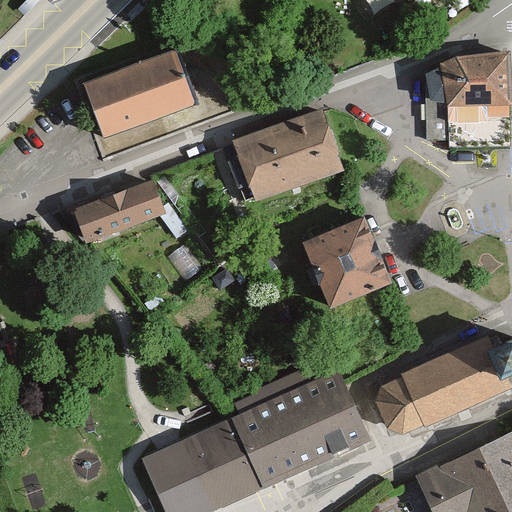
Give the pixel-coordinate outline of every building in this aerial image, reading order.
[(179,55),(86,87),(105,142),(198,110),(179,55)] [(511,58),(447,59),(448,111),(511,110),(511,58)] [(428,67),(428,97),(442,97),(442,67),(428,67)] [(326,116),(236,146),(256,206),(346,175),(326,116)] [(167,218),(154,184),(73,214),(86,247),(167,218)] [(394,287),(365,222),(305,249),(334,314),(394,287)] [(506,384),(511,382),(511,349),(493,357),(489,347),(407,380),(385,389),(380,409),(387,426),(405,433),(510,393),(506,384)] [(372,444),(340,374),(234,422),(263,492),(372,444)] [(214,511),(263,492),(234,422),(145,458),(167,511),(214,511)] [(511,511),(511,436),(420,481),(434,511),(511,511)]
